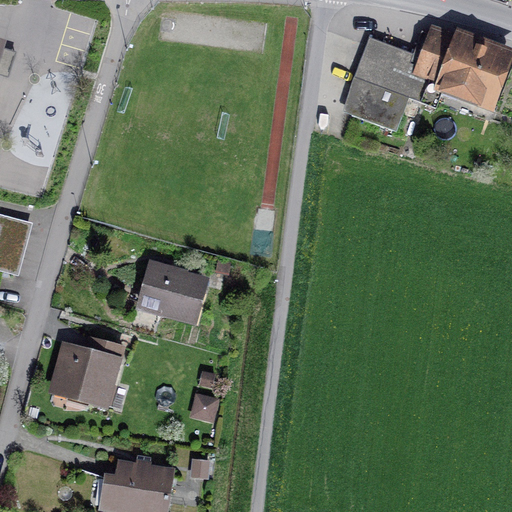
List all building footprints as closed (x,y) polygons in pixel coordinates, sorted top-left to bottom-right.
[(436,109),(445,85),(490,102),(507,60),(432,32),(431,36),(422,32),(421,34),(425,36),(422,44),(427,46),(419,68),(384,54),(387,45),(369,38),(351,85),(362,89),(351,116),(396,133),(409,99),(436,109)] [(0,271),(14,275),(28,224),(3,217),(0,226),(0,271)] [(151,265),(140,306),(193,321),(204,283),(169,274),(170,270),(151,265)] [(65,348),(53,392),(105,406),(116,363),(118,364),(123,349),(96,341),(92,355),(65,348)] [(195,421),(217,425),(221,405),(199,400),(195,421)] [(105,478),(100,508),(123,511),(166,511),(173,472),(118,464),(116,480),(105,478)] [(194,481),(210,483),(212,466),(196,464),(194,481)]
